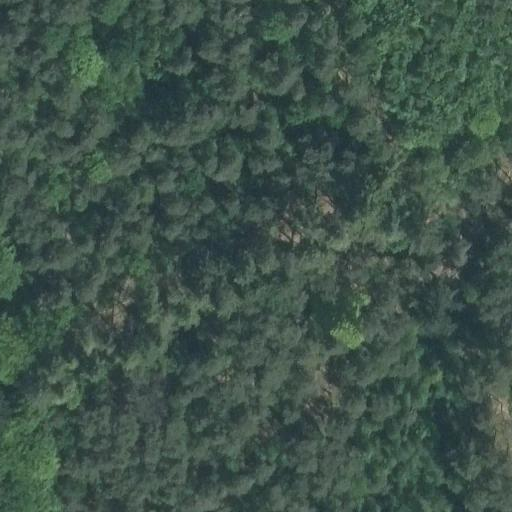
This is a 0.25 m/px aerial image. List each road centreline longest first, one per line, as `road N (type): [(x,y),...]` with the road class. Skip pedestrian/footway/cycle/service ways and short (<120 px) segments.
road 1 (track): [(511,88),(7,345)]
road 2 (track): [(42,511),(0,305)]
